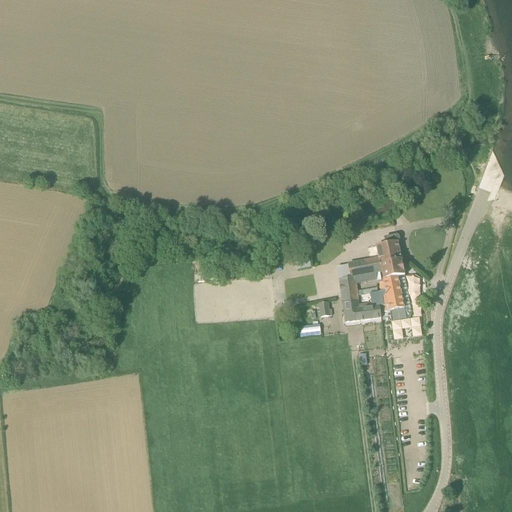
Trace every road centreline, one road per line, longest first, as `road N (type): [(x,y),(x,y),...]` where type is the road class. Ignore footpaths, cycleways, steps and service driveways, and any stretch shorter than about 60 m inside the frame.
road 1 (track): [(0,97),(91,112),(99,120),(107,197),(240,216),(282,204),(450,118)]
road 2 (tertiary): [(429,511),(447,453),(436,320),(504,146)]
road 3 (track): [(437,281),(450,230),(442,222),(364,236),(331,267),(340,331),(351,339)]
